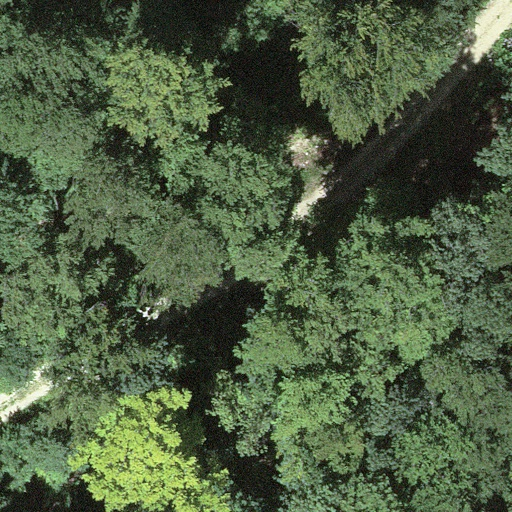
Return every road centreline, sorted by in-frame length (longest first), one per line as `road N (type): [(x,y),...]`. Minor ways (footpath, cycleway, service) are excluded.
road 1 (track): [(511,9),(283,238),(0,410)]
road 2 (track): [(0,258),(356,168)]
